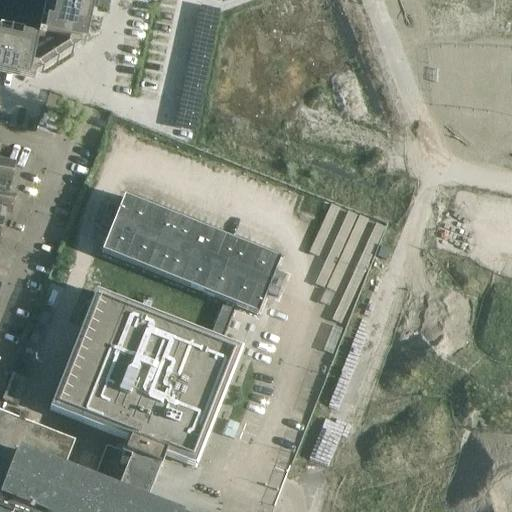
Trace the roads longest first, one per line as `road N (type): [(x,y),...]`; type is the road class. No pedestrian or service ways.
road 1 (residential): [(437,172),(293,511)]
road 2 (residential): [(372,0),(437,172)]
